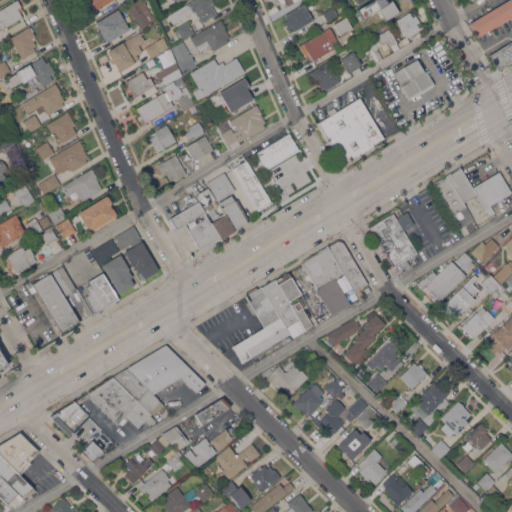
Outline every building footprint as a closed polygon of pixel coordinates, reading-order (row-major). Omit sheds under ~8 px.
[(0,9),(15,0),(17,0),(23,9),(20,12),(23,16),(5,27),(4,26),(1,28),(0,25),(3,23),(1,20),(0,20),(0,9)] [(111,0),(93,10),(87,0),(111,0)] [(127,6),(131,3),(130,1),(131,0),(143,0),(144,1),(145,1),(147,4),(146,5),(150,12),(152,11),(154,15),(153,16),(155,19),(140,28),(127,6)] [(191,0),(212,0),(214,2),(213,2),(214,3),(212,5),(217,13),(202,22),(199,16),(195,18),(186,3),(191,0)] [(385,0),(387,3),(392,0),(399,12),(386,20),(379,8),(362,18),(357,9),(362,6),(363,8),(372,2),(371,1),(372,0),(385,0)] [(506,0),(511,0),(511,15),(478,36),(477,35),(476,36),(468,23),(506,0)] [(354,6),(348,9),(345,4),(351,1),(354,6)] [(294,31),(292,27),(289,29),(284,21),(287,19),(285,15),(304,3),(314,19),(294,31)] [(334,6),(339,15),(328,22),(323,12),(334,6)] [(413,17),(416,15),(419,21),(416,23),(420,28),(406,37),(400,28),(398,29),(393,22),(409,11),(413,17)] [(103,36),(100,38),(96,31),(99,29),(95,23),(97,22),(96,22),(108,15),(113,12),(124,32),(107,42),(103,36)] [(352,28),(347,31),(347,32),(341,36),(333,23),(345,16),(352,28)] [(198,32),(197,30),(201,28),(202,29),(202,30),(220,19),(225,27),(225,28),(230,36),(227,38),(229,41),(213,50),(212,48),(211,49),(210,47),(211,46),(207,40),(196,46),(190,37),(198,32)] [(188,20),(195,32),(183,39),(182,37),(180,38),(177,33),(179,32),(176,27),(188,20)] [(36,35),(34,37),(35,38),(34,39),(33,40),(36,44),(33,46),(36,50),(22,58),(10,38),(30,26),(36,35)] [(337,39),(331,43),(334,48),(313,60),(309,54),(305,56),(299,45),(303,42),(303,43),(329,27),(337,39)] [(389,28),(397,41),(390,45),(388,41),(377,47),(375,44),(371,46),(368,40),(389,28)] [(140,31),(145,41),(139,44),(142,51),(136,55),(139,60),(119,71),(107,51),(140,31)] [(163,37),(168,47),(151,58),(145,47),(156,41),(163,37)] [(197,66),(184,73),(176,59),(177,58),(171,48),(183,41),(197,66)] [(510,41),(511,44),(511,61),(506,65),(504,63),(503,64),(503,65),(497,69),(489,56),(495,52),(494,51),(510,41)] [(167,84),(163,78),(159,80),(155,73),(164,68),(158,55),(165,52),(171,48),(182,75),(181,76),(167,84)] [(382,58),(372,63),(367,53),(377,48),(382,58)] [(361,64),(348,72),(340,58),(353,50),(361,64)] [(0,77),(0,55),(1,55),(11,71),(0,77)] [(23,83),(22,82),(12,88),(11,87),(10,87),(6,81),(7,79),(6,77),(28,63),(29,64),(42,56),(46,62),(49,61),(55,72),(51,74),(54,79),(43,86),(40,81),(38,82),(34,76),(23,83)] [(214,58),(218,64),(223,61),(225,64),(237,57),(245,71),(234,77),(234,78),(232,80),(232,79),(223,84),(224,85),(222,86),(221,85),(205,95),(204,95),(197,99),(193,91),(199,87),(191,72),(214,58)] [(403,67),(417,59),(424,71),(426,70),(434,85),(419,94),(419,93),(403,67)] [(329,60),(341,80),(325,89),(325,88),(321,90),(310,71),(329,60)] [(408,99),(400,86),(401,85),(393,73),(403,67),(419,93),(408,99)] [(154,84),(134,96),(133,93),(128,96),(122,83),(142,71),(147,78),(150,76),(154,84)] [(182,77),(185,83),(182,84),(182,83),(180,84),(180,85),(179,86),(182,92),(188,88),(194,103),(184,110),(176,96),(170,99),(178,113),(154,127),(150,119),(142,124),(137,116),(140,115),(136,107),(162,92),(160,90),(160,88),(167,84),(181,76),(182,77)] [(243,77),(252,92),(247,95),(249,100),(231,111),(228,104),(229,103),(221,90),(243,77)] [(55,82),(61,91),(59,92),(64,100),(62,102),(64,105),(48,114),(47,112),(46,113),(44,110),(39,113),(36,108),(27,113),(21,103),(55,82)] [(30,90),(31,91),(34,90),(33,88),(36,87),(38,91),(29,96),(25,93),(30,90)] [(364,105),(369,102),(381,123),(377,126),(384,137),(372,144),(349,104),(360,97),(364,105)] [(256,104),(262,113),(260,113),(265,122),(263,123),(265,126),(239,142),(237,139),(228,144),(221,133),(230,128),(233,132),(237,129),(235,126),(235,127),(230,120),(256,104)] [(374,146),(343,164),(318,122),(330,115),(328,110),(334,106),(336,111),(349,104),(372,144),(374,146)] [(67,111),(75,124),(72,126),(77,133),(62,142),(61,140),(60,141),(58,139),(59,138),(55,131),(51,133),(46,124),(67,111)] [(216,111),(223,122),(211,129),(205,118),(216,111)] [(35,113),(41,124),(30,131),(23,121),(35,113)] [(199,120),(205,132),(195,138),(188,126),(199,120)] [(157,129),(156,128),(158,127),(159,128),(166,124),(176,140),(160,150),(159,149),(158,150),(158,149),(156,150),(150,140),(148,141),(147,138),(149,137),(147,135),(157,129)] [(220,138),(213,140),(211,135),(218,132),(220,138)] [(254,147),(276,134),(278,139),(288,133),(300,152),(269,172),(254,147)] [(213,149),(197,158),(194,159),(186,146),(205,135),(213,149)] [(49,157),(79,140),(84,148),(89,157),(85,159),(87,162),(72,171),(71,169),(70,169),(69,168),(58,173),(49,157)] [(47,141),(54,152),(43,159),(36,148),(47,141)] [(14,143),(15,145),(18,143),(20,148),(18,150),(18,151),(9,156),(4,148),(14,143)] [(176,154),(187,173),(172,182),(165,171),(162,172),(158,165),(176,154)] [(0,159),(0,178),(8,174),(1,159),(0,159)] [(233,168),(249,159),(270,194),(267,195),(272,202),(258,211),(233,168)] [(476,194),(463,202),(446,174),(460,166),(472,187),(476,194)] [(92,168),(97,176),(96,177),(102,188),(100,190),(84,200),(84,198),(81,200),(75,190),(66,195),(61,186),(92,168)] [(224,171),(235,190),(217,201),(213,193),(207,182),(224,171)] [(499,171),(511,192),(485,208),(476,194),(472,187),(499,171)] [(43,180),(55,173),(61,184),(44,193),(38,183),(43,180)] [(474,219),(465,224),(470,232),(466,234),(453,213),(453,214),(434,182),(446,174),(463,202),(474,219)] [(24,206),(11,185),(23,179),(35,200),(24,206)] [(197,198),(198,192),(207,187),(217,203),(234,231),(220,239),(219,237),(199,200),(197,198)] [(0,190),(1,190),(10,206),(5,209),(5,208),(0,211),(0,190)] [(106,195),(107,196),(108,196),(112,202),(111,202),(112,203),(110,204),(112,208),(113,208),(116,213),(115,214),(116,215),(89,232),(78,213),(106,195)] [(231,195),(234,200),(236,199),(248,218),(246,220),(247,223),(234,231),(217,203),(231,195)] [(199,248),(185,223),(176,228),(170,218),(188,207),(187,205),(194,201),(195,202),(199,200),(219,237),(199,248)] [(67,216),(55,223),(49,212),(48,210),(53,207),(54,209),(60,205),(67,216)] [(390,208),(417,252),(406,259),(410,265),(402,270),(398,263),(393,266),(366,222),(390,208)] [(2,246),(0,242),(0,222),(15,214),(20,222),(19,222),(24,231),(17,235),(18,237),(2,246)] [(46,214),(51,223),(44,228),(39,219),(46,214)] [(42,230),(33,235),(30,230),(29,230),(25,223),(35,217),(42,230)] [(68,217),(76,230),(63,238),(56,225),(68,217)] [(134,225),(141,237),(140,238),(159,269),(144,278),(140,271),(138,273),(134,266),(133,267),(123,251),(131,247),(129,244),(121,249),(113,237),(134,225)] [(52,228),(57,237),(47,243),(42,233),(52,228)] [(511,253),(503,244),(511,235),(511,253)] [(112,238),(119,250),(118,251),(129,269),(128,269),(132,276),(130,278),(134,284),(119,294),(92,250),(112,238)] [(301,262),(337,240),(343,242),(368,284),(355,291),(344,272),(335,277),(350,304),(333,314),(301,262)] [(493,251),(482,262),(471,252),(482,241),(493,251)] [(16,273),(12,266),(9,267),(4,259),(7,257),(6,255),(22,246),(24,250),(29,247),(33,253),(32,254),(37,261),(16,273)] [(464,251),(472,259),(470,261),(473,264),(470,267),(468,266),(465,269),(463,268),(456,260),(464,251)] [(465,275),(439,300),(430,291),(427,293),(417,282),(422,278),(423,278),(426,274),(433,271),(436,274),(440,270),(440,269),(442,267),(450,260),(465,275)] [(511,268),(506,263),(493,276),(500,284),(504,280),(511,288),(511,268)] [(76,289),(65,295),(51,272),(62,265),(76,289)] [(79,321),(61,332),(31,283),(50,272),(79,321)] [(89,280),(102,272),(118,299),(105,307),(91,284),(89,280)] [(288,272),(301,294),(299,294),(305,305),(302,307),(312,324),(304,329),(275,280),(288,272)] [(500,284),(491,293),(480,282),(489,273),(500,284)] [(468,305),(453,320),(444,310),(449,305),(446,302),(474,274),(477,277),(471,282),(478,289),(471,296),(474,299),(468,305)] [(305,330),(292,337),(290,334),(261,286),(274,278),(275,280),(304,329),(305,330)] [(105,307),(95,313),(85,297),(88,295),(87,293),(88,292),(85,287),(91,284),(105,307)] [(242,362),(232,346),(264,327),(255,312),(252,314),(245,303),(248,301),(244,293),(256,286),(257,288),(261,286),(290,334),(242,362)] [(482,306),(486,310),(487,309),(494,317),(487,324),(486,323),(472,337),(462,327),(482,306)] [(483,341),(511,313),(511,343),(506,349),(505,348),(500,352),(497,350),(494,353),(483,341)] [(343,353),(347,350),(346,349),(348,347),(349,348),(356,342),(353,339),(357,336),(356,335),(358,333),(359,334),(365,327),(363,326),(367,322),(366,321),(372,315),(373,316),(375,314),(385,323),(380,328),(381,328),(379,331),(378,330),(374,333),(376,335),(364,347),(366,349),(353,363),(343,353)] [(333,345),(327,335),(355,318),(359,325),(355,332),(333,345)] [(372,357),(393,336),(401,344),(395,350),(397,352),(395,354),(401,360),(391,370),(385,364),(384,365),(382,363),(380,365),(372,357)] [(127,368),(165,344),(205,382),(196,391),(181,376),(153,393),(127,368)] [(414,361),(417,364),(418,364),(419,364),(420,364),(423,367),(422,368),(427,373),(423,376),(424,378),(421,381),(420,379),(411,388),(399,376),(414,361)] [(295,363),(308,376),(289,394),(280,385),(279,387),(276,384),(274,386),(265,377),(278,364),(283,369),(282,369),(284,371),(287,371),(295,363)] [(262,371),(271,366),(273,368),(271,370),(271,371),(264,375),(263,373),(262,371)] [(164,404),(153,415),(151,413),(113,377),(127,368),(153,393),(164,404)] [(386,382),(377,392),(368,382),(377,373),(386,382)] [(113,377),(151,413),(150,414),(155,419),(150,425),(144,419),(138,426),(129,417),(127,420),(124,416),(118,423),(90,396),(78,404),(75,401),(113,377)] [(325,387),(334,378),(343,387),(333,397),(325,387)] [(435,382),(441,388),(443,386),(449,392),(428,414),(420,406),(422,404),(418,400),(435,382)] [(309,387),(310,388),(315,383),(323,391),(320,395),(323,398),(321,399),(322,401),(307,415),(300,408),(299,409),(293,402),(309,387)] [(397,412),(389,404),(398,395),(406,403),(397,412)] [(368,405),(351,422),(346,418),(349,411),(347,409),(359,396),(368,405)] [(194,413),(221,397),(231,406),(200,424),(196,415),(195,415),(194,413)] [(336,398),(345,407),(337,415),(340,418),(342,417),(346,421),(328,437),(312,420),(317,416),(319,419),(327,411),(325,408),(336,398)] [(88,414),(87,415),(89,416),(74,432),(72,430),(68,434),(51,418),(52,417),(50,416),(74,400),(75,401),(78,404),(88,414)] [(458,400),(471,413),(465,419),(469,422),(456,435),(453,431),(448,436),(441,428),(445,423),(440,418),(458,400)] [(379,416),(366,428),(358,419),(358,418),(358,417),(367,409),(368,410),(370,407),(379,416)] [(428,426),(418,435),(409,426),(418,417),(428,426)] [(480,422),(486,428),(485,429),(487,431),(486,432),(492,438),(481,448),(476,443),(467,451),(462,445),(467,440),(465,438),(480,422)] [(162,432),(175,425),(187,440),(190,437),(192,439),(189,441),(178,448),(177,449),(160,433),(162,432)] [(372,442),(364,450),(362,448),(350,460),(336,445),(355,427),(358,431),(363,428),(367,432),(365,434),(372,442)] [(225,428),(233,438),(218,450),(210,440),(225,428)] [(0,455),(0,442),(19,431),(38,450),(28,461),(30,463),(19,474),(0,455)] [(183,453),(190,448),(195,455),(198,453),(197,452),(195,453),(191,447),(205,436),(210,443),(208,444),(209,446),(211,444),(216,452),(197,466),(196,467),(182,454),(183,453)] [(149,447),(158,438),(166,445),(157,454),(149,447)] [(450,448),(440,457),(431,448),(441,438),(450,448)] [(102,449),(93,458),(83,448),(92,439),(102,449)] [(501,441),(511,452),(511,454),(507,459),(508,461),(506,463),(505,461),(495,471),(483,459),(501,441)] [(236,454),(252,442),(260,453),(250,460),(246,455),(242,458),(246,464),(228,478),(222,470),(224,468),(218,460),(217,461),(214,456),(229,445),(236,454)] [(166,460),(167,459),(163,455),(173,447),(177,451),(176,451),(177,453),(167,461),(166,460)] [(387,472),(375,483),(369,478),(367,479),(359,470),(362,468),(358,464),(374,448),(382,456),(376,461),(387,472)] [(177,453),(188,466),(180,473),(176,468),(175,470),(167,461),(177,453)] [(474,462),(465,472),(457,463),(466,454),(474,462)] [(0,455),(19,474),(36,490),(23,498),(0,475),(0,455)] [(133,483),(125,475),(130,469),(126,466),(126,467),(124,464),(124,463),(132,455),(133,456),(134,455),(136,456),(135,457),(139,462),(144,457),(151,464),(133,483)] [(281,476),(262,491),(250,475),(251,474),(249,472),(252,470),(253,473),(264,464),(267,468),(270,465),(273,469),(274,467),(281,476)] [(142,480),(144,482),(162,468),(169,478),(167,479),(171,484),(151,500),(145,492),(143,494),(138,488),(138,487),(137,485),(135,483),(141,479),(142,480)] [(495,480),(486,490),(477,481),(487,472),(495,480)] [(407,483),(406,483),(413,490),(397,505),(389,497),(390,495),(384,489),(386,486),(383,482),(392,473),(396,477),(399,474),(407,483)] [(412,511),(403,511),(400,508),(419,488),(428,480),(431,484),(431,483),(436,489),(412,511)] [(242,493),(232,501),(222,488),(232,481),(242,493)] [(279,483),(283,487),(290,481),(294,486),(261,511),(255,511),(250,506),(279,483)] [(183,494),(192,487),(195,490),(205,482),(213,493),(203,501),(197,494),(189,500),(191,502),(190,503),(191,504),(181,511),(169,511),(164,505),(166,504),(161,498),(176,486),(183,494)] [(501,493),(491,503),(483,495),(494,485),(501,493)] [(433,511),(417,511),(431,499),(434,501),(448,488),(453,494),(433,511)] [(21,499),(17,503),(9,496),(13,491),(21,499)] [(299,492),(313,509),(309,511),(288,511),(287,510),(291,507),(288,504),(289,504),(287,502),(299,492)] [(458,493),(459,495),(458,496),(470,508),(465,511),(455,511),(448,504),(449,504),(448,503),(447,502),(457,492),(458,493)] [(79,511),(51,511),(52,510),(51,508),(64,498),(71,507),(73,505),(79,511)] [(216,511),(230,502),(232,505),(233,504),(239,511),(216,511)]
